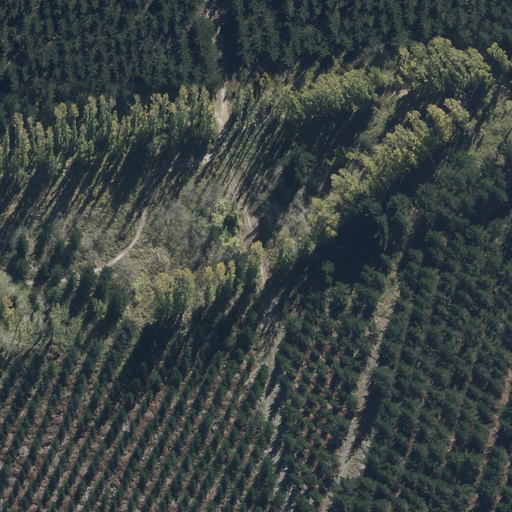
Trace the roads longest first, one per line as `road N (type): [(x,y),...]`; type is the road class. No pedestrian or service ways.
road 1 (track): [(292,511),(270,296),(231,169),(211,158),(0,200)]
road 2 (track): [(226,129),(495,78),(511,89)]
road 3 (track): [(0,139),(81,131),(132,95),(222,111)]
road 4 (track): [(398,292),(329,511)]
road 5 (track): [(154,168),(145,226),(122,260),(95,274),(0,284)]
road 6 (track): [(212,0),(226,129),(211,158)]
